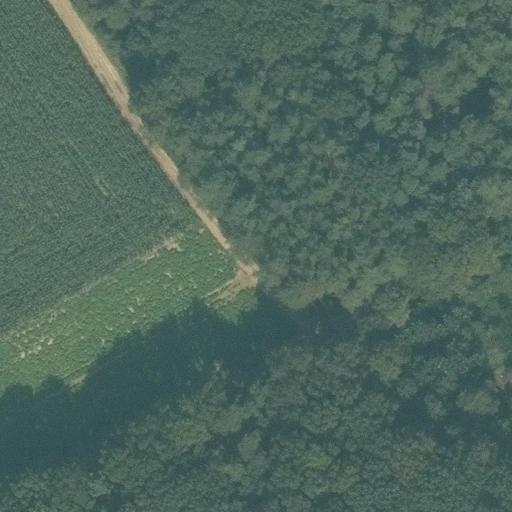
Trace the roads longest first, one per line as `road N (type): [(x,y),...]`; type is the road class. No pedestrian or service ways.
road 1 (track): [(62,0),(206,210),(316,334)]
road 2 (track): [(17,511),(316,334)]
road 3 (track): [(496,511),(316,334)]
road 4 (track): [(316,334),(349,322),(511,205)]
road 5 (track): [(283,353),(290,511)]
